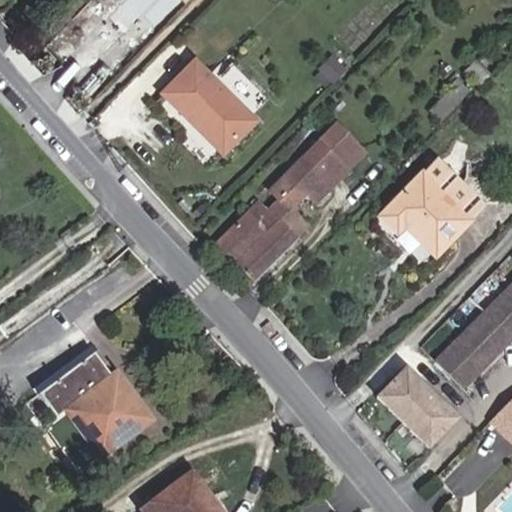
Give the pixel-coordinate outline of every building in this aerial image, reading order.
[(479,91),(491,78),(474,61),(462,73),(479,91)] [(223,156),(256,123),(194,62),(161,95),(223,156)] [(450,89),(458,97),(469,87),(461,78),(450,89)] [(428,111),(438,123),(461,101),(458,97),(450,89),(428,111)] [(214,244),(254,283),(310,227),(293,211),(307,197),(316,207),(368,155),(335,124),(267,192),(276,202),(267,211),(257,201),(214,244)] [(435,259),(482,211),(432,163),(378,218),(396,236),(404,229),(435,259)] [(511,290),(433,370),(460,398),(501,357),(495,350),(511,333),(511,290)] [(110,378),(93,355),(89,358),(106,381),(110,378)] [(106,381),(89,358),(37,396),(55,420),(89,466),(144,426),(110,378),(106,381)] [(426,450),(458,419),(405,365),(373,396),(426,450)] [(89,466),(55,420),(42,430),(76,476),(89,466)] [(511,422),(497,439),(511,453),(511,452),(511,422)] [(223,511),(194,473),(142,511),(223,511)]
